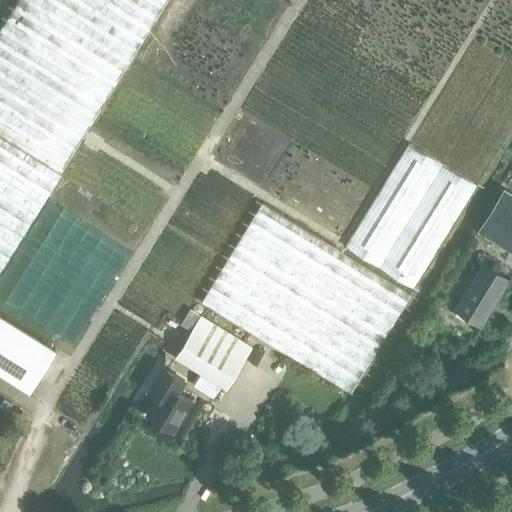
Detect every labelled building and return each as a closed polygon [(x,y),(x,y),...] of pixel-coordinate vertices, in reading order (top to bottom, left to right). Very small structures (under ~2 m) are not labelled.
[(0,268),(166,0),(15,0),(0,24),(0,268)] [(409,143),(345,246),(412,288),(476,185),(409,143)] [(502,188),(477,228),(491,237),(510,249),(511,250),(511,194),(506,190),(502,188)] [(350,392),(409,293),(262,202),(201,300),(350,392)] [(481,325),(510,277),(483,261),(454,308),(481,325)] [(0,314),(0,372),(29,390),(55,349),(0,314)] [(175,358),(176,358),(198,371),(226,388),(251,346),(201,315),(175,358)] [(157,396),(146,415),(173,431),(192,398),(179,391),(186,380),(162,366),(147,391),(157,396)]
